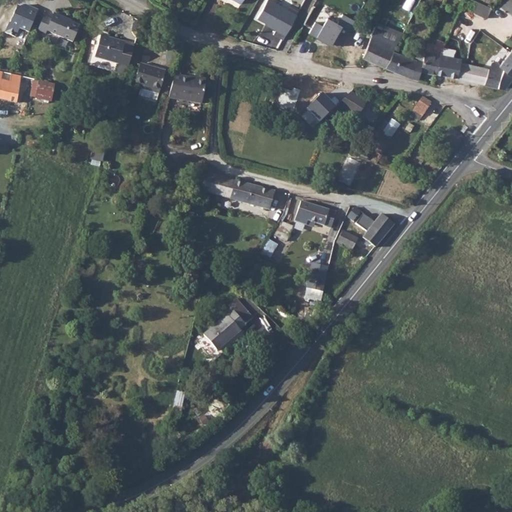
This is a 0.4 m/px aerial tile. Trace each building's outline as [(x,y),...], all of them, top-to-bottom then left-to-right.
[(272,34),(281,39),(295,13),(270,0),(265,0),(255,18),(268,25),(267,26),(274,30),(272,34)] [(488,15),(492,6),(478,0),(460,0),(459,3),(488,15)] [(26,31),(36,9),(25,4),(23,7),(16,5),(2,31),(13,36),(18,28),(26,31)] [(311,5),(293,39),(310,48),(329,14),(311,5)] [(77,26),(51,13),(48,19),(41,16),(35,29),(45,34),(46,32),(70,42),(77,26)] [(392,49),(395,42),(372,31),(361,57),(384,67),(392,49)] [(441,44),(441,45),(451,47),(448,34),(446,33),(441,42),(441,44)] [(118,65),(124,44),(101,37),(95,58),(118,65)] [(511,46),(511,47),(502,40),(498,45),(497,46),(507,53),(511,56),(511,46)] [(384,67),(383,67),(412,80),(415,81),(418,71),(427,42),(420,41),(418,47),(414,46),(409,59),(392,49),(384,67)] [(418,71),(433,75),(441,45),(441,44),(427,42),(418,71)] [(433,75),(455,79),(458,61),(459,57),(450,55),(451,47),(441,45),(433,75)] [(502,89),(511,76),(511,56),(507,53),(503,59),(494,53),(488,66),(480,84),(485,85),(502,89)] [(480,84),(488,66),(465,62),(458,61),(455,79),(480,84)] [(156,103),(163,73),(138,66),(133,86),(141,89),(139,98),(156,103)] [(0,72),(0,101),(13,104),(17,85),(28,87),(29,81),(10,78),(10,74),(8,74),(0,72)] [(171,78),(166,100),(197,107),(202,87),(186,83),(187,81),(171,78)] [(29,81),(28,87),(30,88),(29,97),(49,101),(52,85),(29,81)] [(363,101),(347,90),(330,107),(350,121),(363,101)] [(420,96),(411,109),(420,115),(422,111),(427,115),(433,105),(420,96)] [(441,143),(451,149),(461,136),(448,127),(440,139),(434,137),(432,141),(435,144),(439,145),(441,143)] [(336,181),(350,187),(360,163),(346,157),(336,181)] [(200,188),(210,190),(214,175),(204,172),(203,174),(200,188)] [(210,190),(220,193),(223,177),(214,175),(210,190)] [(223,177),(220,193),(269,206),(274,191),(274,190),(223,177)] [(308,219),(330,225),(334,210),(301,201),(296,221),(306,225),(308,219)] [(351,229),(375,246),(394,222),(380,212),(373,221),(353,206),(347,215),(355,221),(351,229)] [(283,229),(290,231),(292,224),(285,222),(283,229)] [(336,241),(353,247),(356,236),(340,231),(336,241)] [(308,286),(324,290),(329,266),(313,263),(308,286)] [(238,331),(250,318),(233,301),(226,307),(230,311),(205,338),(218,352),(239,332),(238,331)] [(178,420),(181,392),(174,391),(170,419),(178,420)]
